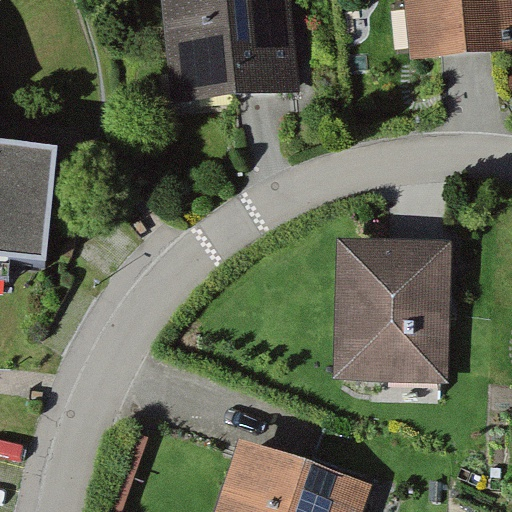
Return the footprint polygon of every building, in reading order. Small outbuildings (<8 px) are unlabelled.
[(187,0),(168,2),(176,85),(233,80),(235,96),(294,91),(287,27),(291,24),(290,8),(285,8),(284,0),(187,0)] [(412,0),(413,3),(423,2),(428,53),(511,44),(511,29),(509,0),(412,0)] [(0,264),(46,270),(57,156),(0,149),(0,264)] [(387,256),(345,255),(342,376),(387,377),(387,370),(441,372),(444,254),(388,252),(387,256)] [(246,456),(227,511),(354,511),(360,494),(246,456)]
